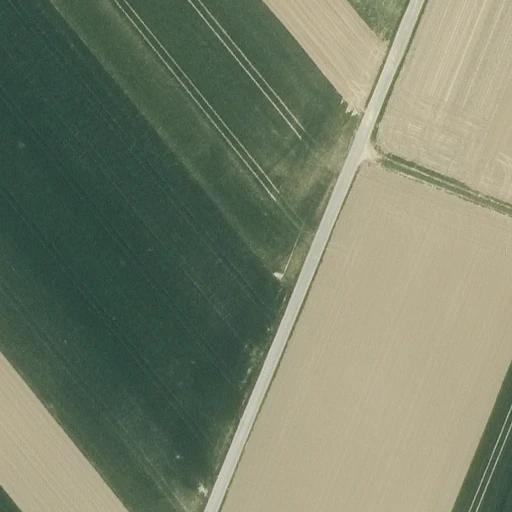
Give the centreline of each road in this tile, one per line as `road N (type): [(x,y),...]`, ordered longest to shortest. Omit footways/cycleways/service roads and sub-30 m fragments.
road 1 (track): [(210,511),(415,0)]
road 2 (track): [(355,149),(511,212)]
